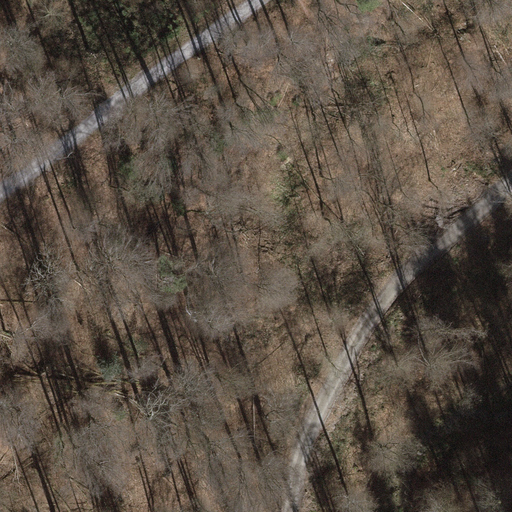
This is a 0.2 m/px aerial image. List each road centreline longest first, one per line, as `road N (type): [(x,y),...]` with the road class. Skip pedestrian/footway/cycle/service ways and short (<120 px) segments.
road 1 (track): [(511,179),(429,250),(353,343),(313,424),(289,511)]
road 2 (track): [(0,193),(254,0)]
